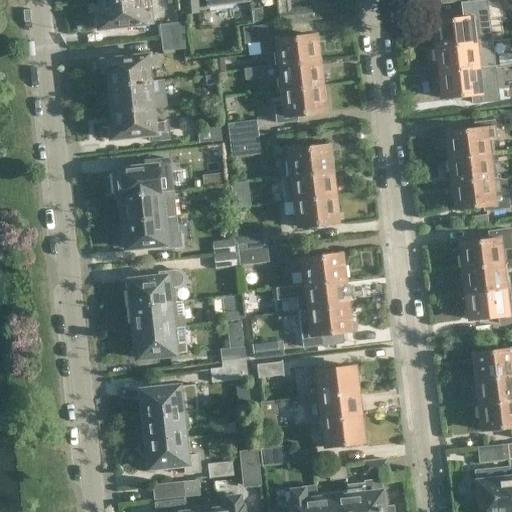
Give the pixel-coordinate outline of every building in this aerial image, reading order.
[(151,0),(118,0),(100,2),(102,17),(97,18),(98,30),(161,23),(160,10),(153,11),(151,0)] [(277,0),(280,24),(288,23),(314,20),(313,8),(293,10),(291,0),(277,0)] [(502,0),(482,0),(478,1),(480,17),(504,14),(502,0)] [(251,9),(253,22),(262,21),(261,8),(251,9)] [(436,48),(476,43),(474,30),(479,29),(477,17),(433,23),(436,48)] [(162,38),(184,36),(183,23),(160,25),(162,38)] [(244,44),(253,43),(261,42),(262,49),(268,54),(278,52),(280,66),(276,66),(276,67),(280,66),(280,67),(319,62),(316,36),(278,40),(278,37),(267,39),(266,26),(243,29),(244,44)] [(184,36),(162,38),(163,51),(186,49),(184,36)] [(440,73),(479,69),(483,68),(482,56),(477,57),(476,43),(436,48),(440,73)] [(511,50),(491,53),(493,67),(511,64),(511,50)] [(110,87),(149,82),(148,68),(156,68),(155,55),(102,60),(103,73),(108,73),(110,87)] [(321,87),(319,62),(280,67),(280,66),(276,67),(244,71),(245,80),(264,78),(264,79),(281,77),(283,91),(321,87)] [(479,69),(440,73),(443,99),(487,93),(485,82),(481,82),(479,69)] [(219,85),(218,75),(206,77),(207,86),(219,85)] [(112,113),(152,109),(151,93),(158,92),(157,82),(149,82),(110,87),(112,113)] [(276,124),(298,121),(297,115),(324,112),(321,87),(283,91),(284,105),(274,106),(276,124)] [(152,109),(112,113),(114,128),(110,128),(111,139),(164,134),(163,123),(154,123),(152,109)] [(230,140),(259,136),(258,121),(228,125),(230,140)] [(475,123),(476,129),(447,133),(448,145),(450,159),(489,154),(494,154),(492,139),(496,139),(494,121),(475,123)] [(199,144),(222,141),(220,126),(197,128),(199,144)] [(260,140),(230,144),(232,159),(262,155),(260,140)] [(222,145),(199,147),(172,150),(174,164),(207,161),(208,173),(203,173),(204,185),(220,183),(219,171),(220,171),(219,160),(224,159),(222,145)] [(293,176),(331,172),(328,145),(285,150),(287,161),(291,160),(292,174),(288,174),(288,176),(292,175),(293,176)] [(453,184),(497,179),(496,168),(491,168),(489,154),(450,159),(453,184)] [(120,196),(160,192),(171,191),(169,177),(172,177),(171,164),(114,170),(117,196),(120,195),(120,196)] [(292,175),(288,176),(290,187),(294,186),(296,201),(334,196),(331,172),(293,176),(292,175)] [(497,179),(453,184),(456,210),(486,206),(487,211),(508,209),(504,180),(497,179)] [(233,208),(258,205),(255,180),(230,183),(232,196),(233,208)] [(123,222),(177,216),(174,190),(171,191),(160,192),(120,196),(123,222)] [(222,197),(223,211),(233,210),(233,208),(232,196),(222,197)] [(334,196),(296,201),(297,214),(293,215),(294,227),(337,222),(334,196)] [(123,222),(125,238),(126,248),(166,244),(167,248),(183,247),(181,231),(179,231),(177,216),(123,222)] [(490,240),(461,244),(464,269),(503,265),(501,251),(511,249),(511,240),(510,230),(489,233),(490,240)] [(238,251),(268,247),(266,232),(236,236),(236,238),(238,251)] [(214,254),(238,252),(238,251),(236,238),(213,240),(214,254)] [(238,251),(238,252),(240,265),(270,262),(268,247),(238,251)] [(238,252),(214,254),(216,268),(240,266),(240,265),(238,252)] [(306,284),(345,280),(341,253),(298,258),(299,270),(304,270),(306,284)] [(503,265),(464,270),(467,294),(506,289),(506,290),(510,289),(509,278),(504,279),(503,265)] [(132,307),(177,302),(176,287),(178,286),(179,286),(180,285),(182,284),(182,283),(183,282),(184,281),(184,279),(184,277),(184,276),(183,275),(182,273),(181,272),(180,271),(179,271),(176,270),(174,270),(159,272),(160,277),(129,281),(132,307)] [(299,310),(309,309),(347,305),(345,280),(306,284),(276,288),(278,301),(297,298),(299,310)] [(507,303),(506,290),(506,289),(467,294),(470,320),(511,314),(511,306),(511,303),(507,303)] [(135,333),(186,327),(185,316),(179,316),(177,302),(132,307),(135,333)] [(347,305),(309,309),(310,323),(306,324),(307,336),(351,331),(347,305)] [(138,359),(176,355),(188,353),(186,327),(135,333),(138,359)] [(253,345),(255,361),(285,358),(284,342),(253,345)] [(223,364),(247,361),(245,348),(221,351),(223,364)] [(477,380),(511,375),(511,349),(474,354),(477,380)] [(283,364),(258,367),(259,380),(284,378),(283,364)] [(317,371),(316,365),(303,366),(305,384),(318,383),(319,396),(316,397),(357,393),(354,367),(317,371)] [(247,367),(223,370),(211,371),(213,385),(249,381),(247,367)] [(511,375),(477,380),(480,405),(483,404),(511,401),(511,375)] [(140,419),(182,415),(194,413),(190,386),(178,387),(141,391),(142,400),(138,401),(140,419)] [(357,393),(316,397),(317,406),(320,406),(322,421),(360,417),(357,393)] [(511,401),(483,404),(480,405),(482,430),(511,427),(511,401)] [(277,402),(262,403),(263,416),(279,414),(277,402)] [(143,445),(184,440),(182,415),(140,419),(142,434),(146,433),(147,444),(143,444),(143,445)] [(360,417),(322,421),(323,435),(320,435),(322,447),(363,442),(360,417)] [(223,426),(224,436),(237,435),(236,424),(223,426)] [(184,440),(143,445),(144,460),(148,460),(149,469),(184,465),(185,476),(197,475),(195,453),(186,454),(184,440)] [(480,461),(509,458),(507,445),(479,448),(480,461)] [(258,449),(262,480),(279,478),(276,448),(258,449)] [(246,481),(262,480),(258,449),(242,451),(246,481)] [(291,452),(293,465),(318,462),(317,449),(291,452)] [(363,462),(365,475),(389,472),(388,459),(363,462)] [(209,479),(233,476),(232,461),(208,464),(209,479)] [(331,479),(347,477),(345,464),(329,466),(331,479)] [(480,511),(511,511),(511,489),(511,478),(510,466),(476,470),(480,511)] [(364,484),(347,486),(350,511),(393,511),(393,507),(383,508),(380,480),(365,482),(364,484)] [(183,483),(184,496),(200,495),(199,481),(183,483)] [(155,499),(184,496),(183,483),(154,486),(155,499)] [(319,511),(318,498),(305,500),(303,489),(292,491),(293,501),(290,502),(291,511),(319,511)] [(319,511),(350,511),(348,495),(318,498),(319,511)] [(216,510),(216,511),(243,511),(243,507),(241,507),(240,497),(228,498),(230,508),(216,510)] [(185,511),(185,501),(158,503),(158,511),(185,511)]
